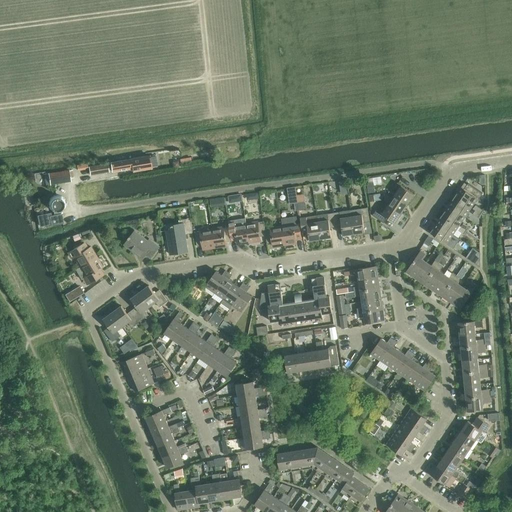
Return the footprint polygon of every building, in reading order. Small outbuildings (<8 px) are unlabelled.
[(111,162),(112,171),(133,168),(134,171),(152,168),(150,156),(111,162)] [(90,166),(91,174),(109,172),(108,164),(90,166)] [(49,172),(51,184),(71,181),(69,169),(49,172)] [(395,193),(395,194),(408,203),(414,194),(397,182),(394,186),(398,189),(395,193)] [(464,184),(455,196),(472,207),(477,199),(478,199),(483,193),(469,183),(467,186),(464,184)] [(295,187),(287,188),(288,197),(297,196),(295,187)] [(392,198),(388,204),(402,213),(408,203),(395,194),(395,195),(390,191),(387,195),(392,198)] [(38,215),(40,225),(52,223),(52,224),(63,221),(61,214),(60,212),(62,212),(64,210),(65,209),(65,208),(66,208),(66,206),(66,204),(66,203),(66,202),(66,200),(65,200),(65,199),(64,197),(61,195),(60,195),(58,194),(57,194),(56,194),(54,195),(52,195),(51,196),(49,197),(49,199),(48,200),(48,201),(47,203),(48,205),(48,206),(48,207),(49,209),(51,210),(52,211),(53,212),(54,212),(55,215),(51,216),(50,213),(38,215)] [(455,196),(449,205),(465,217),(472,207),(455,196)] [(307,209),(305,201),(298,202),(299,210),(307,209)] [(402,213),(388,204),(384,210),(380,207),(378,211),(376,210),(372,215),(382,221),(385,216),(395,223),(402,213)] [(449,205),(443,214),(459,225),(465,217),(449,205)] [(473,209),(475,210),(482,215),(484,211),(476,205),(474,209),(473,209)] [(361,209),(351,210),(354,233),(365,232),(364,222),(369,221),(367,207),(361,208),(361,209)] [(351,210),(334,213),(336,227),(342,226),(343,235),(354,234),(354,233),(351,210)] [(327,214),(317,215),(321,239),(332,237),(330,227),(336,227),(334,213),(327,214)] [(443,214),(437,223),(440,225),(453,234),(459,225),(443,214)] [(321,239),(317,215),(306,217),(300,218),(302,232),(309,231),(310,240),(321,239)] [(283,226),(282,226),(285,244),(297,242),(296,239),(302,238),(299,224),(297,224),(296,217),(282,219),(283,226)] [(167,232),(170,254),(188,252),(186,235),(192,234),(193,234),(193,232),(191,218),(180,220),(180,224),(171,226),(172,231),(167,232)] [(263,221),(246,224),(249,242),(261,240),(260,236),(265,236),(267,243),(265,229),(263,221)] [(440,225),(437,223),(430,232),(447,244),(453,234),(440,225)] [(246,224),(229,226),(231,241),(237,240),(238,244),(249,242),(246,224)] [(229,226),(212,229),(215,247),(226,245),(226,242),(231,241),(229,226)] [(282,226),(265,229),(267,243),(273,242),(273,246),(285,244),(282,226)] [(465,235),(466,233),(467,231),(461,227),(459,231),(465,235)] [(215,247),(212,229),(195,232),(197,246),(203,245),(203,249),(215,247)] [(467,231),(466,233),(477,241),(479,239),(467,231)] [(125,244),(142,258),(146,254),(151,258),(159,247),(150,240),(148,242),(135,232),(131,236),(130,235),(129,237),(130,238),(125,244)] [(424,242),(428,245),(432,239),(428,236),(424,242)] [(75,256),(80,266),(96,257),(90,247),(87,249),(83,243),(68,252),(72,258),(75,256)] [(406,272),(415,278),(426,262),(421,259),(425,254),(421,251),(406,272)] [(426,262),(415,278),(425,284),(439,263),(443,258),(446,254),(441,251),(438,255),(431,266),(426,262)] [(96,257),(80,266),(75,269),(81,279),(83,277),(87,283),(102,275),(100,272),(98,269),(102,267),(96,257)] [(425,284),(434,290),(445,274),(439,271),(443,265),(439,263),(425,284)] [(358,274),(359,280),(378,277),(377,266),(351,270),(352,275),(358,274)] [(206,287),(214,293),(229,273),(225,270),(222,275),(216,271),(206,287)] [(434,290),(443,296),(457,275),(453,272),(449,277),(445,274),(434,290)] [(214,293),(224,299),(235,284),(229,280),(232,275),(229,273),(214,293)] [(443,296),(452,302),(462,286),(457,283),(461,277),(457,275),(443,296)] [(269,292),(263,293),(262,293),(260,310),(261,307),(269,306),(271,321),(281,320),(281,323),(282,323),(323,316),(322,313),(332,312),(330,296),(327,296),(324,277),(312,279),(315,299),(302,300),(301,294),(295,295),(296,301),(283,303),(280,284),(268,285),(269,292)] [(348,288),(349,292),(380,288),(378,277),(359,280),(360,286),(348,288)] [(224,299),(233,306),(247,285),(243,283),(240,287),(235,284),(224,299)] [(462,286),(452,302),(461,308),(475,287),(471,284),(467,289),(462,286)] [(247,285),(233,306),(242,312),(252,296),(247,292),(250,287),(247,285)] [(79,286),(72,290),(76,297),(83,293),(79,286)] [(149,286),(140,292),(151,307),(156,303),(160,308),(168,301),(160,290),(155,294),(149,286)] [(361,295),(362,301),(382,298),(380,288),(349,292),(349,293),(355,292),(355,296),(361,295)] [(137,307),(132,310),(140,322),(149,316),(145,311),(151,307),(140,292),(131,299),(137,307)] [(336,296),(338,305),(345,304),(343,295),(336,296)] [(357,313),(358,313),(383,309),(382,298),(362,301),(363,307),(357,308),(357,313)] [(345,304),(338,305),(339,314),(342,314),(346,313),(346,312),(345,304)] [(122,306),(113,313),(123,327),(128,323),(132,328),(140,322),(132,310),(127,314),(122,306)] [(383,309),(358,313),(358,318),(364,317),(365,323),(385,320),(383,309)] [(165,333),(173,339),(184,325),(178,321),(183,315),(179,312),(165,333)] [(209,320),(208,322),(213,325),(218,316),(219,315),(215,312),(212,316),(209,320)] [(113,313),(104,320),(110,327),(105,331),(113,342),(121,336),(118,331),(123,327),(113,313)] [(224,320),(219,327),(231,335),(236,329),(224,320)] [(459,323),(460,335),(475,334),(475,328),(483,327),(483,320),(459,323)] [(173,339),(182,345),(197,324),(194,322),(189,329),(184,325),(173,339)] [(182,345),(191,351),(201,337),(196,333),(201,327),(197,324),(182,345)] [(267,326),(257,328),(258,336),(269,334),(267,326)] [(242,332),(238,338),(244,342),(247,337),(248,336),(242,332)] [(191,351),(200,358),(215,337),(212,334),(207,341),(201,337),(191,351)] [(460,335),(461,348),(485,346),(485,339),(476,340),(475,334),(460,335)] [(200,358),(209,364),(219,350),(214,346),(219,339),(215,337),(200,358)] [(371,354),(380,360),(394,339),(391,337),(388,342),(382,338),(371,354)] [(250,338),(246,344),(251,348),(255,342),(250,338)] [(132,339),(126,343),(131,349),(132,351),(138,348),(132,339)] [(380,360),(389,366),(400,350),(394,347),(398,342),(394,339),(380,360)] [(328,349),(323,349),(322,341),(316,342),(318,351),(320,368),(339,365),(336,345),(330,346),(328,349)] [(162,344),(157,348),(161,353),(166,349),(162,344)] [(209,364),(218,370),(233,348),(229,346),(224,353),(219,350),(209,364)] [(461,348),(463,360),(478,359),(477,353),(486,352),(485,346),(461,348)] [(233,348),(218,370),(227,377),(237,362),(232,358),(237,351),(233,348)] [(389,366),(398,372),(412,352),(409,350),(406,354),(400,350),(389,366)] [(320,368),(318,351),(307,352),(310,369),(320,368)] [(307,352),(297,354),(300,371),(310,369),(307,352)] [(398,372),(406,378),(418,363),(413,359),(416,354),(412,352),(398,372)] [(123,363),(129,377),(149,369),(142,354),(123,363)] [(300,371),(297,354),(286,356),(286,359),(288,373),(300,371)] [(463,360),(464,373),(488,370),(487,364),(479,365),(478,359),(463,360)] [(406,378),(416,384),(430,364),(427,362),(424,367),(418,363),(406,378)] [(430,364),(416,384),(425,391),(436,375),(430,371),(433,366),(430,364)] [(149,369),(129,377),(135,392),(155,383),(149,369)] [(192,370),(189,375),(194,379),(198,374),(192,370)] [(464,373),(465,385),(480,384),(480,378),(488,377),(488,370),(464,373)] [(370,376),(367,381),(376,386),(378,382),(370,376)] [(237,384),(238,395),(264,391),(263,387),(255,388),(254,381),(237,384)] [(465,385),(466,398),(490,396),(490,391),(490,389),(481,390),(480,384),(465,385)] [(206,388),(203,389),(205,394),(215,390),(212,385),(206,388)] [(238,395),(240,405),(257,403),(256,397),(265,396),(264,391),(238,395)] [(209,397),(211,402),(218,398),(216,394),(214,395),(209,397)] [(490,396),(466,398),(468,411),(483,409),(482,403),(491,402),(490,396)] [(240,405),(242,416),(267,413),(267,408),(258,410),(257,403),(240,405)] [(146,417),(151,428),(167,420),(164,415),(172,412),(170,407),(146,417)] [(412,408),(405,417),(426,431),(428,428),(424,425),(427,419),(422,415),(413,409),(412,408)] [(242,416),(243,427),(261,425),(260,418),(268,417),(267,413),(242,416)] [(405,417),(400,426),(415,437),(419,431),(424,435),(426,431),(405,417)] [(468,421),(462,430),(476,440),(476,439),(481,443),(487,434),(485,432),(490,425),(478,417),(473,424),(468,421)] [(151,428),(155,438),(179,427),(177,423),(169,427),(167,420),(151,428)] [(243,427),(245,438),(271,434),(270,430),(262,431),(261,425),(243,427)] [(400,426),(393,435),(414,449),(416,446),(412,442),(415,437),(400,426)] [(155,438),(159,448),(175,441),(173,435),(180,431),(179,427),(155,438)] [(462,430),(456,439),(470,449),(476,440),(462,430)] [(271,434),(245,438),(247,449),(264,446),(263,439),(271,438),(271,434)] [(414,449),(393,435),(387,444),(398,452),(403,455),(407,449),(412,452),(414,449)] [(456,439),(450,448),(464,458),(470,449),(456,439)] [(159,448),(163,457),(187,447),(185,443),(178,447),(175,441),(159,448)] [(494,445),(491,450),(498,455),(501,450),(494,445)] [(187,447),(163,457),(168,468),(184,461),(181,455),(189,451),(187,447)] [(314,468),(318,471),(329,455),(319,448),(310,449),(313,468),(314,468)] [(450,448),(444,456),(458,466),(464,458),(450,448)] [(302,470),(313,468),(310,449),(299,451),(302,470)] [(292,472),(302,470),(299,451),(289,452),(292,472)] [(281,473),(292,472),(289,452),(278,454),(281,473)] [(318,471),(327,477),(338,461),(329,455),(318,471)] [(444,456),(437,466),(440,467),(456,478),(459,474),(455,471),(458,466),(444,456)] [(327,477),(335,483),(346,466),(338,461),(327,477)] [(355,472),(346,466),(335,483),(343,488),(352,476),(355,472)] [(440,467),(437,466),(431,474),(446,484),(450,487),(456,478),(440,467)] [(235,480),(229,481),(232,498),(242,496),(241,488),(238,471),(234,471),(235,480)] [(221,473),(217,474),(221,500),(232,498),(229,481),(222,482),(221,473)] [(214,483),(207,484),(210,501),(221,500),(217,474),(213,475),(214,483)] [(341,492),(350,498),(361,482),(352,476),(343,488),(341,492)] [(199,477),(196,478),(200,503),(210,501),(207,484),(201,485),(200,477),(199,477)] [(193,490),(187,491),(189,508),(201,507),(200,503),(196,478),(191,478),(193,490)] [(469,481),(466,486),(471,489),(474,484),(469,481)] [(350,498),(359,504),(370,488),(361,482),(350,498)] [(255,504),(264,510),(274,496),(269,492),(273,485),(270,483),(255,504)] [(189,508),(187,491),(180,492),(179,484),(174,485),(176,493),(178,510),(189,508)] [(466,486),(464,484),(457,494),(464,499),(471,489),(466,486)] [(308,489),(328,503),(331,499),(326,496),(318,490),(310,485),(308,489)] [(277,511),(289,511),(292,508),(286,504),(291,497),(296,490),(292,488),(290,491),(288,495),(277,511)] [(264,510),(266,511),(277,511),(288,495),(284,493),(279,500),(274,496),(264,510)] [(399,511),(408,500),(399,494),(386,511),(399,511)] [(292,508),(289,511),(302,511),(305,507),(309,502),(308,502),(305,500),(302,505),(297,511),(292,508)] [(412,511),(416,506),(408,500),(399,511),(412,511)]
